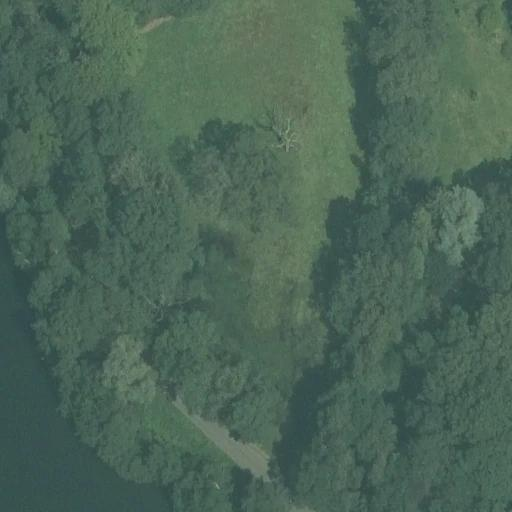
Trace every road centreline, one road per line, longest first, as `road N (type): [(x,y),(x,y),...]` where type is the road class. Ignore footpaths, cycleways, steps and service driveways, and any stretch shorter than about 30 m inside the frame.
road 1 (unclassified): [(310,511),(132,345),(92,261),(22,0)]
road 2 (unknown): [(372,511),(428,345),(460,278),(511,228)]
